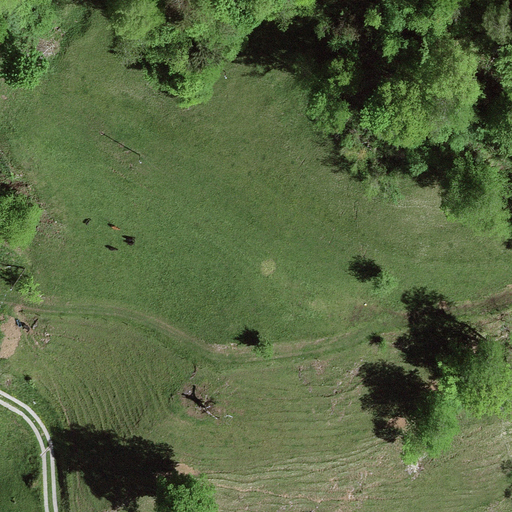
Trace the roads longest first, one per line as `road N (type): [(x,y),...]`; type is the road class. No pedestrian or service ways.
road 1 (track): [(511,293),(390,322),(326,348),(231,361),(133,316),(0,296)]
road 2 (track): [(0,397),(43,435),(51,511)]
